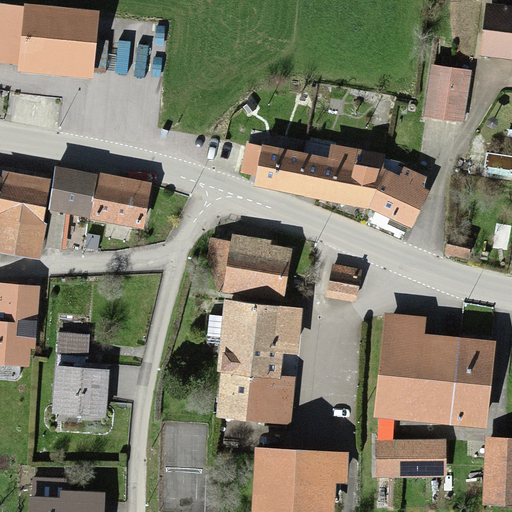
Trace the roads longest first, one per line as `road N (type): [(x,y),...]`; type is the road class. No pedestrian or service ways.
road 1 (residential): [(136,511),(142,388),(171,261),(214,188)]
road 2 (tertiary): [(214,188),(511,294)]
road 3 (tertiary): [(0,139),(126,161),(214,188)]
